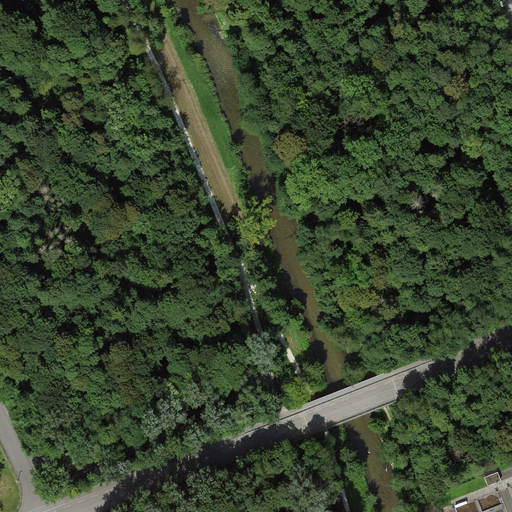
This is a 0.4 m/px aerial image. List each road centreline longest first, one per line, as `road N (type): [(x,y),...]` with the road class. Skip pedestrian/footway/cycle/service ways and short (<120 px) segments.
road 1 (track): [(120,0),(218,219),(314,400),(347,511)]
road 2 (unclassified): [(74,511),(511,341)]
road 3 (track): [(0,59),(203,414)]
road 4 (track): [(45,508),(66,485),(272,379),(243,270)]
road 5 (track): [(366,358),(318,228),(341,31),(334,0)]
road 6 (track): [(434,511),(366,358)]
